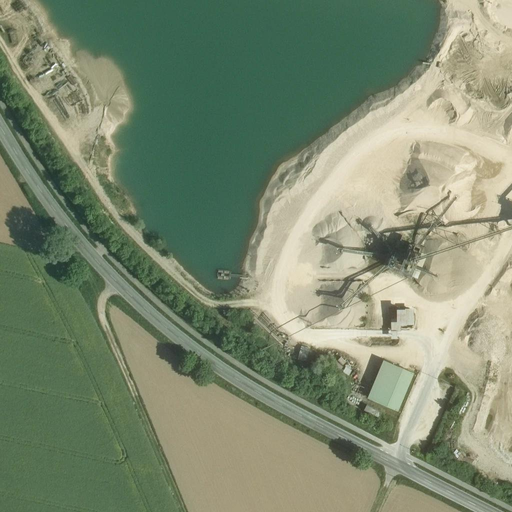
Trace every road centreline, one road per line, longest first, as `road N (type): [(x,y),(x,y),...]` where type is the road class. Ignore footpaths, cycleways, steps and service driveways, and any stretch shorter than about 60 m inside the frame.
road 1 (tertiary): [(493,511),(292,410),(183,340),(84,245),(0,121)]
road 2 (track): [(131,277),(106,299),(104,318),(184,511)]
